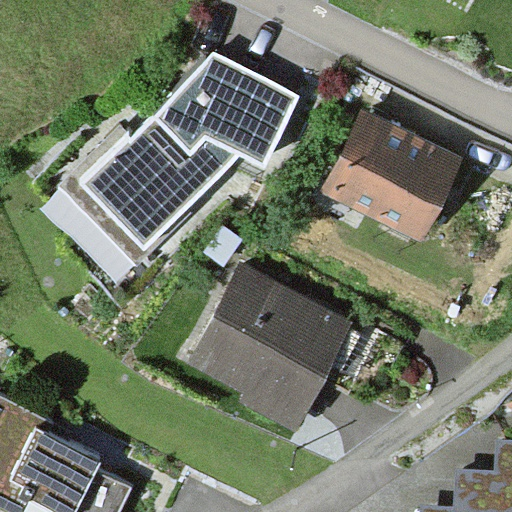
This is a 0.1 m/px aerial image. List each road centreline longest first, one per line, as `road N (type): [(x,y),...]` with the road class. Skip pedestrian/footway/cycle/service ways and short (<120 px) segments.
road 1 (residential): [(273,0),(511,113)]
road 2 (residential): [(511,357),(298,511)]
